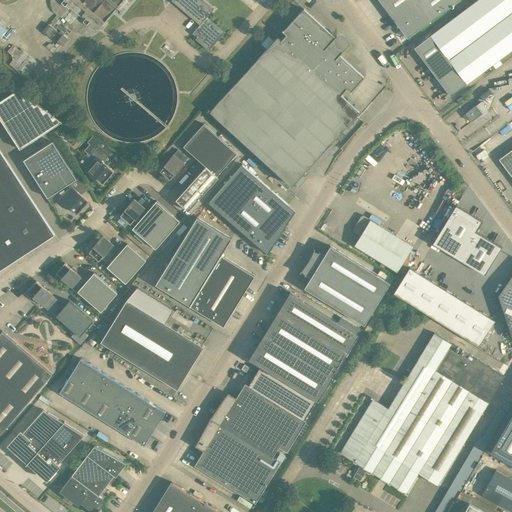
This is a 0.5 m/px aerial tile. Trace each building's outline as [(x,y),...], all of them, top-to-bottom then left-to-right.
[(101,27),(105,22),(94,13),(83,4),(78,0),(50,0),(50,1),(50,4),(51,7),(52,10),(54,12),(56,14),(57,14),(55,17),(58,19),(54,25),(57,28),(58,27),(61,30),(59,33),(61,35),(57,41),(58,41),(54,46),(50,42),(46,46),(51,50),(50,50),(53,53),(56,48),(60,44),(62,46),(68,38),(67,36),(73,29),(75,31),(76,31),(77,32),(79,34),(80,34),(83,35),(85,36),(87,36),(89,35),(91,35),(93,34),(95,33),(97,31),(98,30),(101,27)] [(214,8),(204,0),(171,0),(172,0),(200,24),(192,33),(199,38),(198,40),(208,49),(216,39),(218,40),(225,32),(208,16),(214,8)] [(380,0),(408,37),(457,0),(380,0)] [(511,48),(511,0),(477,0),(431,35),(414,48),(436,76),(433,78),(438,84),(440,82),(450,95),(467,82),(511,48)] [(336,37),(304,8),(211,111),(292,185),(336,137),(341,141),(361,119),(356,115),(360,111),(342,94),(347,89),(351,93),(352,92),(351,91),(364,76),(340,55),(343,51),(342,52),(331,43),(337,36),(336,37)] [(43,31),(51,38),(57,31),(49,24),(43,31)] [(20,50),(13,45),(7,51),(12,55),(12,60),(9,64),(31,83),(34,81),(27,76),(38,63),(21,49),(20,50)] [(484,101),(494,96),(489,88),(480,94),(484,101)] [(62,121),(17,90),(0,100),(0,117),(20,149),(62,121)] [(483,113),(476,105),(465,113),(472,121),(483,113)] [(183,146),(197,158),(217,135),(204,123),(183,146)] [(217,176),(237,153),(217,135),(197,158),(206,166),(176,199),(188,211),(218,177),(217,176)] [(76,179),(52,141),(23,160),(47,197),(76,179)] [(108,155),(97,146),(89,156),(94,160),(86,169),(103,184),(114,171),(102,161),(108,155)] [(511,148),(499,159),(511,175),(511,148)] [(0,269),(55,234),(0,149),(0,269)] [(184,163),(173,154),(160,171),(170,179),(184,163)] [(288,204),(257,177),(242,164),(209,202),(268,253),(285,227),(274,220),(288,204)] [(74,182),(48,198),(54,206),(62,201),(77,214),(88,201),(82,195),(74,182)] [(143,216),(152,206),(141,197),(137,202),(134,199),(120,215),(130,224),(139,213),(143,216)] [(152,206),(143,216),(132,228),(156,248),(180,221),(157,200),(152,206)] [(433,243),(485,275),(502,247),(502,248),(502,247),(477,231),(482,222),(483,222),(483,221),(456,204),(455,205),(456,205),(433,243)] [(413,246),(364,215),(361,215),(353,229),(353,231),(360,236),(355,245),(397,271),(413,246)] [(254,275),(221,254),(232,238),(197,217),(156,284),(223,325),(254,275)] [(116,256),(120,251),(103,236),(89,252),(99,260),(108,250),(116,256)] [(116,256),(107,266),(126,283),(146,260),(127,243),(120,251),(116,256)] [(391,282),(331,245),(325,254),(319,251),(319,252),(315,250),(315,248),(309,261),(300,272),(301,272),(303,270),(305,274),(305,275),(310,278),(305,287),(365,325),(391,282)] [(72,286),(81,276),(65,262),(56,272),(72,286)] [(409,268),(394,293),(479,345),(494,321),(409,268)] [(117,293),(94,272),(78,291),(101,311),(117,293)] [(511,275),(499,295),(511,337),(511,415),(490,452),(511,465),(511,275)] [(36,281),(28,291),(44,305),(52,295),(36,281)] [(137,287),(127,299),(101,342),(177,389),(187,374),(186,373),(186,374),(185,373),(188,367),(187,367),(202,345),(165,323),(173,309),(137,287)] [(316,400),(318,401),(359,335),(290,292),(271,323),(269,323),(255,345),(257,346),(249,359),(261,366),(250,385),(305,419),(316,400)] [(93,321),(69,300),(56,316),(80,336),(93,321)] [(0,332),(0,365),(9,374),(27,352),(2,330),(0,332)] [(422,354),(388,408),(371,398),(370,399),(373,400),(340,453),(338,452),(337,453),(360,466),(356,473),(361,476),(365,470),(406,495),(406,494),(404,492),(417,472),(438,485),(492,397),(505,376),(434,333),(422,354)] [(9,374),(34,395),(52,373),(27,352),(9,374)] [(81,358),(70,375),(79,380),(89,363),(81,358)] [(98,369),(89,363),(79,380),(87,386),(98,369)] [(249,367),(244,364),(241,369),(246,372),(249,367)] [(34,395),(9,374),(0,365),(0,433),(1,434),(34,395)] [(87,386),(95,391),(106,374),(98,369),(87,386)] [(115,379),(106,374),(95,391),(104,396),(115,379)] [(87,386),(79,380),(70,375),(59,392),(76,402),(87,386)] [(104,396),(112,401),(123,385),(115,379),(104,396)] [(211,417),(237,434),(261,392),(245,383),(236,398),(228,393),(211,417)] [(112,401),(121,407),(132,390),(123,385),(112,401)] [(104,396),(95,391),(87,386),(76,402),(93,413),(104,396)] [(121,407),(129,412),(140,395),(132,390),(121,407)] [(272,399),(261,392),(237,434),(211,417),(210,418),(195,445),(203,450),(194,465),(255,503),(281,462),(273,457),(279,447),(290,454),(309,422),(272,399)] [(148,400),(140,395),(129,412),(138,417),(148,400)] [(121,407),(112,401),(104,396),(93,413),(110,424),(121,407)] [(148,400),(138,417),(155,428),(166,411),(148,400)] [(110,424),(127,434),(138,417),(129,412),(121,407),(110,424)] [(21,452),(30,460),(64,422),(43,409),(20,435),(18,434),(9,444),(19,453),(21,452)] [(138,417),(127,434),(144,445),(155,428),(138,417)] [(64,422),(30,460),(38,468),(37,469),(47,479),(57,468),(55,467),(84,435),(64,422)] [(475,435),(437,511),(450,511),(486,441),(475,435)] [(101,509),(100,509),(97,506),(103,498),(99,495),(114,475),(116,477),(126,463),(94,446),(62,488),(93,511),(101,511),(102,511),(101,510),(101,509)] [(511,511),(511,479),(495,471),(482,495),(511,511)] [(171,481),(152,511),(176,511),(188,492),(171,481)] [(199,511),(205,503),(188,492),(176,511),(199,511)] [(220,511),(205,503),(199,511),(220,511)]
